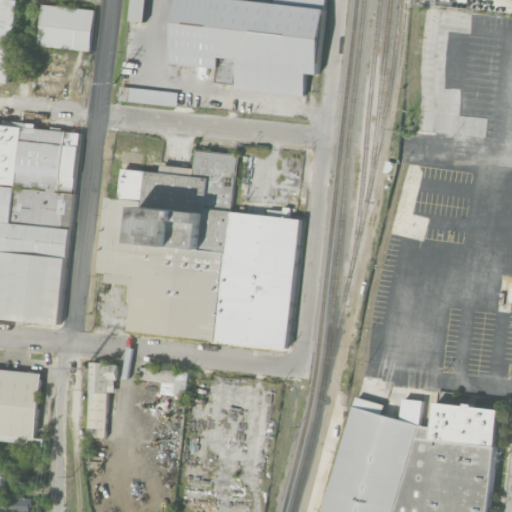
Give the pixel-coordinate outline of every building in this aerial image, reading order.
[(0,0),(0,81),(10,82),(17,0),(0,0)] [(147,0),(140,0),(132,0),(131,21),(146,21),(147,0)] [(178,0),(173,63),(220,68),(218,86),(306,94),(308,73),(320,74),(326,7),(250,0),(178,0)] [(92,50),(95,8),(42,5),(40,47),(92,50)] [(120,100),(177,107),(179,93),(121,85),(120,100)] [(468,117),(431,112),(428,131),(465,136),(468,117)] [(303,218),(234,212),(239,154),(198,151),(196,167),(163,164),(162,172),(124,168),(122,198),(107,196),(100,272),(109,273),(108,282),(135,285),(131,333),(291,348),(303,218)] [(108,437),(109,392),(117,392),(118,363),(91,362),(89,437),(108,437)] [(0,367),(42,373),(35,436),(46,437),(45,447),(0,441),(0,367)] [(189,371),(142,367),(140,379),(164,381),(162,393),(187,396),(189,371)] [(405,398),(425,400),(422,425),(423,425),(435,426),(437,402),(503,410),(490,511),(324,511),(357,396),(386,405),(383,414),(403,419),(405,398)] [(12,511),(31,511),(32,497),(14,496),(12,511)]
